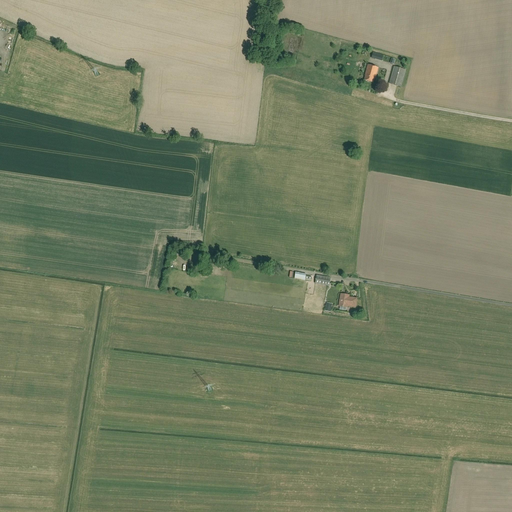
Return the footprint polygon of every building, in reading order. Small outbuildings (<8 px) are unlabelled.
[(365,76),(364,80),(373,83),(374,79),(375,79),(378,68),(368,65),(365,76)] [(401,87),(406,70),(400,68),(394,67),(389,84),(395,86),(401,87)] [(305,276),(306,274),(297,273),(295,272),(294,279),(311,282),(312,277),(305,276)] [(330,278),(316,276),(315,284),(329,286),(330,278)] [(339,307),(340,307),(340,309),(346,310),(346,308),(347,308),(347,306),(355,307),(356,299),(345,297),(346,295),(341,295),(339,307)]
